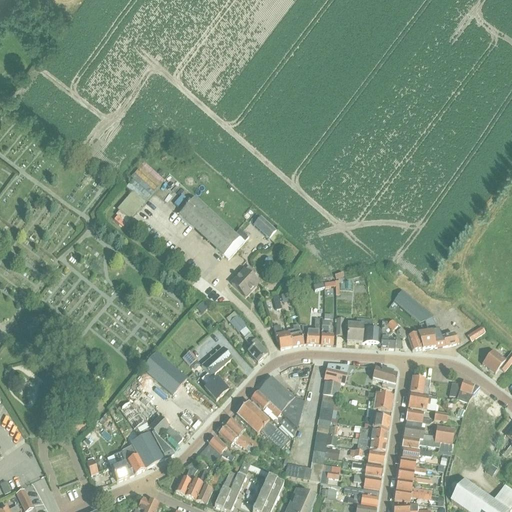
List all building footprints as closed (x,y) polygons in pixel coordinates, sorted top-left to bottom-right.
[(144,204),(132,193),(117,211),(129,222),(144,204)] [(195,199),(179,216),(228,262),(235,255),(245,244),(240,239),(239,240),(195,199)] [(249,223),(269,241),(275,234),(256,216),(249,223)] [(288,245),(283,254),(297,263),(303,254),(288,245)] [(249,267),(231,286),(245,299),(258,285),(252,279),(256,275),(249,267)] [(344,285),(338,284),(339,290),(344,291),(351,291),(352,284),(344,283),(344,285)] [(313,287),(314,292),(314,293),(324,290),(322,284),(313,287)] [(401,292),(393,302),(419,325),(424,323),(428,333),(428,334),(428,335),(433,350),(445,349),(445,348),(441,339),(441,338),(432,318),(426,313),(420,308),(401,292)] [(272,298),(276,311),(281,310),(278,300),(277,296),(272,298)] [(203,303),(196,309),(202,316),(209,309),(203,303)] [(441,338),(445,348),(454,346),(458,344),(453,335),(451,329),(450,329),(449,326),(441,312),(436,315),(444,328),(446,328),(447,331),(440,333),(442,338),(441,338)] [(238,315),(228,324),(237,334),(247,326),(238,315)] [(332,316),(326,316),(324,316),(323,322),(321,321),(320,347),(332,348),(333,337),(328,337),(328,328),(329,328),(329,322),(332,322),(332,316)] [(318,320),(317,320),(313,320),(313,331),(306,331),(305,347),(317,347),(318,320)] [(347,326),(346,345),(361,346),(362,331),(362,325),(371,326),(371,322),(356,321),(356,326),(347,326)] [(380,347),(379,350),(394,351),(400,351),(401,343),(395,337),(395,342),(388,341),(388,339),(393,335),(391,333),(386,327),(386,323),(381,322),(381,332),(380,347)] [(386,327),(391,333),(397,327),(392,322),(386,327)] [(362,331),(361,346),(380,347),(381,332),(371,331),(371,326),(362,325),(362,331)] [(292,331),(288,332),(288,335),(289,337),(291,349),(302,347),(299,330),(298,330),(297,326),(291,327),(292,331)] [(291,349),(289,337),(288,335),(281,336),(279,327),(272,329),(275,343),(277,342),(279,352),(291,349)] [(471,343),(484,335),(480,329),(467,337),(471,343)] [(401,330),(396,334),(403,340),(406,339),(411,352),(412,353),(422,352),(422,351),(417,335),(415,336),(409,338),(401,330)] [(428,334),(417,335),(422,351),(422,352),(433,350),(428,335),(428,334)] [(256,365),(266,357),(249,336),(243,341),(251,351),(247,354),(256,365)] [(201,369),(207,375),(210,379),(231,361),(224,353),(222,350),(217,355),(211,359),(201,368),(201,369)] [(511,355),(511,354),(504,362),(492,353),(482,366),(494,375),(498,371),(504,375),(511,364),(511,355)] [(189,354),(182,360),(189,368),(196,362),(189,354)] [(172,397),(186,381),(156,355),(142,371),(172,397)] [(327,372),(325,381),(344,386),(347,376),(346,376),(348,368),(336,367),(328,366),(327,372)] [(394,390),(396,375),(374,369),(371,381),(382,384),(381,387),(394,390)] [(207,375),(200,381),(207,388),(204,390),(215,403),(227,392),(217,380),(214,383),(210,379),(207,375)] [(304,403),(294,400),(274,381),(271,379),(257,394),(277,412),(280,415),(297,430),(304,403)] [(425,382),(412,380),(410,395),(427,397),(429,383),(425,382)] [(455,402),(467,406),(468,403),(472,398),(478,390),(473,387),(462,383),(459,392),(455,402)] [(322,397),(334,399),(338,400),(340,387),(324,385),(322,397)] [(454,399),(456,395),(459,386),(451,385),(448,399),(454,399)] [(376,392),(373,412),(391,415),(393,398),(382,396),(382,393),(376,392)] [(277,412),(257,394),(250,402),(262,412),(266,408),(277,419),(280,415),(277,412)] [(427,397),(410,395),(407,410),(426,413),(427,406),(435,407),(436,399),(427,397)] [(483,396),(476,404),(487,414),(494,406),(483,396)] [(322,397),(321,403),(333,406),(334,399),(322,397)] [(321,403),(320,409),(332,412),(333,406),(321,403)] [(280,452),(289,442),(268,424),(269,423),(248,404),(236,417),(257,436),(259,433),(280,452)] [(320,409),(319,416),(331,418),(332,412),(320,409)] [(458,410),(455,417),(462,419),(464,412),(458,410)] [(367,411),(366,417),(374,418),(372,431),(388,433),(391,415),(373,412),(367,411)] [(431,424),(431,422),(422,421),(423,414),(407,412),(406,423),(428,427),(431,424)] [(493,435),(506,419),(498,412),(485,429),(493,435)] [(447,416),(435,414),(433,422),(446,424),(447,416)] [(319,416),(318,422),(330,424),(331,419),(331,418),(319,416)] [(72,437),(86,425),(81,419),(67,430),(72,437)] [(182,441),(175,435),(159,419),(149,429),(150,430),(156,440),(164,432),(178,446),(182,441)] [(296,431),(284,420),(279,425),(294,439),(296,431)] [(232,421),(225,429),(237,441),(254,451),(256,453),(259,448),(247,440),(246,441),(241,437),(244,433),(232,421)] [(318,422),(317,428),(329,430),(330,424),(318,422)] [(317,428),(316,434),(328,436),(329,430),(317,428)] [(405,428),(403,440),(450,447),(451,447),(453,432),(436,429),(434,439),(422,437),(423,431),(420,431),(405,428)] [(237,441),(225,429),(218,437),(230,448),(234,444),(251,455),(254,451),(237,441)] [(330,429),(329,436),(337,438),(338,430),(330,429)] [(150,430),(148,431),(150,435),(164,461),(173,456),(156,440),(150,430)] [(370,443),(386,446),(388,435),(360,431),(358,441),(370,443)] [(316,434),(315,440),(327,442),(328,438),(328,436),(316,434)] [(139,441),(130,445),(132,448),(145,471),(164,461),(150,435),(139,441)] [(10,439),(15,448),(19,446),(14,436),(10,439)] [(97,441),(92,436),(83,444),(87,449),(97,441)] [(326,445),(326,448),(335,449),(337,439),(328,438),(327,442),(326,445)] [(215,439),(208,447),(221,458),(231,464),(234,459),(225,454),(225,455),(222,454),(226,450),(215,439)] [(315,440),(314,446),(326,448),(326,445),(327,442),(315,440)] [(450,447),(403,440),(401,450),(403,450),(403,451),(417,453),(418,447),(438,450),(438,452),(449,454),(450,447)] [(370,443),(358,441),(358,446),(357,452),(368,454),(384,456),(386,446),(370,443)] [(314,446),(313,452),(325,454),(326,450),(326,448),(314,446)] [(511,446),(503,457),(506,460),(511,452),(511,446)] [(221,458),(208,447),(199,457),(212,468),(216,464),(228,470),(231,464),(221,458)] [(132,448),(122,453),(122,454),(135,477),(145,471),(132,448)] [(325,454),(324,460),(338,463),(340,452),(326,450),(325,454)] [(417,453),(403,451),(402,453),(401,455),(400,458),(401,460),(401,461),(415,463),(417,464),(418,457),(431,459),(431,455),(417,453)] [(313,452),(312,458),(324,460),(325,454),(313,452)] [(357,452),(355,452),(354,459),(361,460),(361,458),(366,459),(366,457),(368,458),(367,465),(383,467),(384,456),(368,454),(357,452)] [(117,468),(110,470),(116,484),(135,477),(122,454),(113,458),(117,468)] [(312,458),(311,464),(323,466),(324,460),(312,458)] [(415,463),(401,461),(400,461),(398,471),(413,474),(425,475),(425,471),(414,469),(415,463)] [(91,477),(98,475),(93,462),(86,464),(91,477)] [(230,511),(248,475),(246,474),(249,467),(243,464),(236,478),(229,475),(214,509),(220,511),(230,511)] [(311,470),(309,482),(320,485),(323,466),(311,464),(310,470),(311,470)] [(381,479),(382,469),(352,465),(351,470),(365,472),(364,477),(381,479)] [(287,466),(284,478),(291,479),(293,467),(287,466)] [(492,467),(487,474),(492,478),(497,470),(492,467)] [(185,498),(192,482),(195,476),(199,470),(195,468),(191,474),(188,482),(182,479),(175,493),(185,498)] [(299,468),(296,480),(303,481),(305,469),(299,468)] [(413,474),(398,471),(397,482),(411,484),(412,484),(431,487),(432,483),(413,480),(413,474)] [(198,485),(192,482),(185,498),(196,503),(196,502),(196,503),(202,488),(205,481),(206,481),(209,475),(204,473),(200,483),(199,482),(198,485)] [(208,491),(202,488),(196,503),(206,507),(218,480),(214,478),(208,491)] [(379,492),(381,482),(354,478),(353,484),(363,485),(363,490),(379,492)] [(260,497),(275,504),(283,486),(276,483),(276,482),(268,479),(260,497)] [(395,492),(425,497),(426,492),(411,490),(412,484),(411,484),(397,482),(395,492)] [(465,484),(451,503),(463,511),(509,511),(511,510),(511,492),(505,488),(500,495),(494,504),(465,484)] [(344,489),(343,495),(353,497),(352,501),(348,500),(347,504),(357,507),(359,508),(376,510),(379,494),(344,489)] [(63,492),(65,505),(82,502),(81,490),(63,492)] [(32,510),(23,492),(17,496),(24,511),(27,511),(29,511),(32,510)] [(308,511),(313,500),(296,492),(286,511),(308,511)] [(430,498),(425,497),(395,492),(393,503),(409,505),(410,499),(429,502),(430,498)] [(271,511),(275,504),(260,497),(252,511),(271,511)] [(155,511),(158,507),(143,500),(137,511),(136,510),(134,511),(155,511)]
